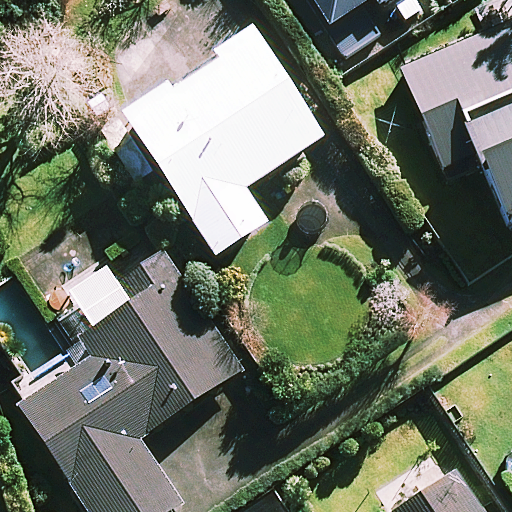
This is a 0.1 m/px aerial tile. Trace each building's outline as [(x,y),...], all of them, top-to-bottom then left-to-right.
[(305,0),(347,62),(382,38),(364,12),(375,5),(380,13),(393,5),(406,25),(420,16),(409,0),(305,0)] [(511,29),(402,75),(443,174),(477,160),(509,237),(511,235),(511,29)] [(320,148),(254,50),(129,133),(217,266),(266,233),(244,199),(320,148)] [(241,377),(163,260),(65,325),(92,366),(20,415),(84,511),(179,511),(180,511),(137,447),(241,377)] [(442,486),(429,466),(362,511),(479,511),(456,476),(442,486)]
